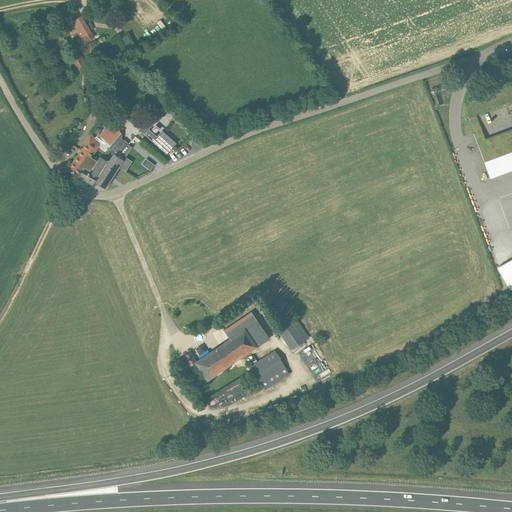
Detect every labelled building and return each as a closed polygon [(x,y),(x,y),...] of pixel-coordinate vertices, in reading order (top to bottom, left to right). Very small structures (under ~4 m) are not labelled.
[(81,16),(67,24),(65,25),(71,36),(75,34),(82,45),(94,37),(81,16)] [(66,40),(64,40),(62,36),(59,38),(65,51),(70,48),(66,40)] [(125,36),(121,39),(129,52),(133,49),(125,36)] [(80,53),(77,54),(75,50),(69,53),(72,58),(70,58),(78,71),(87,66),(80,53)] [(164,103),(156,112),(161,116),(169,107),(164,103)] [(119,128),(132,113),(126,109),(114,123),(119,128)] [(467,119),(489,179),(511,170),(511,129),(486,139),(476,115),(467,119)] [(154,124),(148,119),(138,130),(144,135),(146,133),(154,140),(152,142),(166,155),(176,144),(161,131),(156,137),(149,130),(154,124)] [(84,181),(97,164),(90,159),(99,147),(103,151),(120,134),(111,122),(99,135),(97,134),(94,138),(90,135),(83,145),(86,146),(68,171),(79,178),(84,181)] [(93,186),(94,183),(106,163),(102,161),(108,153),(110,151),(113,153),(117,155),(119,152),(121,154),(127,145),(128,145),(123,140),(121,140),(121,135),(120,134),(103,151),(106,153),(101,158),(97,164),(84,181),(93,186)] [(119,152),(117,155),(110,162),(108,161),(106,163),(94,183),(105,190),(131,148),(127,145),(121,154),(119,152)] [(154,166),(150,162),(146,167),(150,171),(154,166)] [(510,291),(511,290),(511,259),(497,268),(510,291)] [(268,339),(251,313),(224,331),(230,340),(196,363),(195,364),(207,381),(268,339)] [(305,341),(292,322),(278,331),(291,351),(292,351),(305,342),(305,341)] [(286,369),(274,351),(262,359),(259,354),(246,362),(261,385),(286,369)] [(196,363),(190,353),(184,356),(191,367),(195,364),(196,363)]
